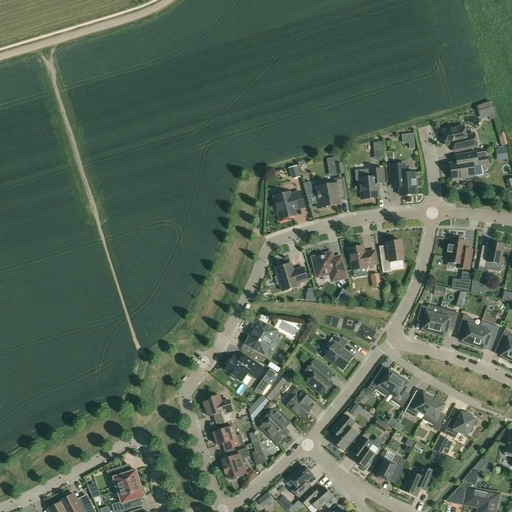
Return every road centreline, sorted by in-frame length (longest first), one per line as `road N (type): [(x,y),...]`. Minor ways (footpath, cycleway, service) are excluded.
road 1 (residential): [(221,511),(183,398),(228,330),(265,251),(323,227),(433,213)]
road 2 (residential): [(0,509),(138,439),(167,511)]
road 3 (track): [(173,0),(0,58)]
road 4 (residential): [(395,340),(392,327),(423,263),(433,213)]
road 5 (residential): [(305,444),(384,348)]
road 6 (residential): [(511,384),(395,340)]
